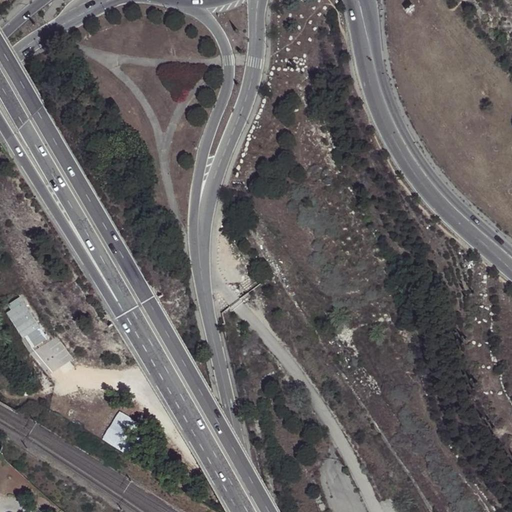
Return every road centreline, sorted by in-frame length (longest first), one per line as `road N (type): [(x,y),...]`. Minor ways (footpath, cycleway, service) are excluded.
road 1 (motorway): [(266,511),(0,52)]
road 2 (secondary): [(348,0),(366,80),(406,169),(511,269)]
road 3 (secondary): [(511,252),(451,199),(417,152),(388,100),(368,0)]
road 4 (secondary): [(186,0),(215,27),(228,61),(202,154),(200,279)]
road 5 (secondary): [(200,279),(209,200),(254,62),(258,0)]
road 6 (motorway): [(0,87),(128,307)]
road 7 (secondary): [(200,279),(249,511)]
road 8 (motorway): [(128,307),(241,511)]
road 9 (motorway): [(0,120),(105,292),(128,307)]
road 10 (secondary): [(0,71),(47,33),(110,0)]
